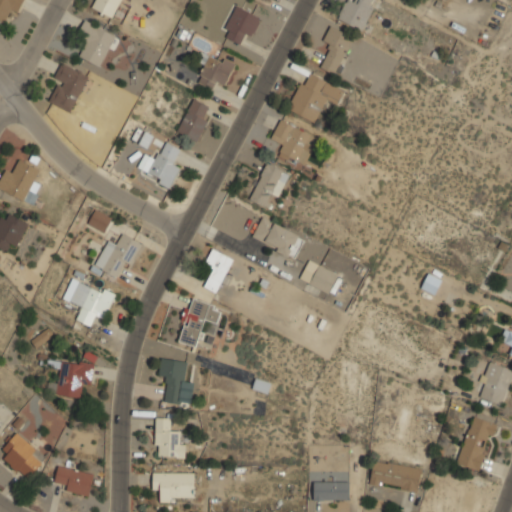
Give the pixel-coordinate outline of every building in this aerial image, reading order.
[(23,0),(0,0),(0,20),(2,22),(7,11),(16,15),(23,0)] [(95,0),(91,8),(111,19),(121,0),(95,0)] [(346,0),(339,20),(364,30),(376,0),(346,0)] [(222,36),(239,44),(244,33),(253,38),(262,17),(236,5),(222,36)] [(115,32),(84,21),(80,30),(87,33),(78,57),(102,66),(115,32)] [(335,74),(354,36),(331,25),(321,43),(330,47),(320,67),(335,74)] [(235,62),(206,52),(196,83),(213,88),(215,81),(228,85),(235,62)] [(70,112),(89,75),(62,62),(53,79),(61,84),(51,103),(70,112)] [(317,122),(325,102),(337,107),(345,87),(305,70),(288,110),(317,122)] [(215,108),(194,97),(176,131),(197,142),(215,108)] [(280,118),(271,138),(281,143),(276,154),(304,167),(318,136),(280,118)] [(171,188),(181,167),(173,163),(180,148),(163,140),(155,159),(144,154),(136,171),(171,188)] [(0,189),(33,205),(38,193),(30,189),(40,169),(21,160),(16,171),(6,167),(0,179),(0,189)] [(289,172),(265,161),(248,199),(272,210),(289,172)] [(9,244),(17,248),(28,221),(2,209),(0,213),(0,249),(6,252),(9,244)] [(111,217),(94,209),(87,224),(105,232),(111,217)] [(305,237),(262,216),(251,238),(295,259),(305,237)] [(109,239),(94,266),(115,277),(120,269),(126,273),(142,244),(124,233),(118,244),(109,239)] [(205,264),(213,268),(204,287),(217,293),(233,258),(212,248),(205,264)] [(328,294),(339,275),(320,264),(309,283),(328,294)] [(421,288),(434,295),(443,280),(429,272),(421,288)] [(108,313),(115,294),(76,278),(66,302),(81,308),(75,320),(91,326),(98,309),(108,313)] [(218,324),(223,307),(190,298),(178,342),(197,347),(204,321),(218,324)] [(511,355),(511,318),(501,340),(511,345),(508,353),(511,355)] [(31,339),(36,347),(54,336),(48,328),(31,339)] [(165,401),(193,405),(196,383),(190,382),(193,362),(161,357),(158,378),(168,380),(165,401)] [(49,392),(80,398),(82,387),(89,388),(94,365),(62,359),(57,384),(51,383),(49,392)] [(503,405),(511,375),(511,368),(488,361),(477,397),(503,405)] [(482,471),(496,422),(471,415),(457,464),(482,471)] [(180,417),(155,417),(155,457),(180,457),(180,417)] [(32,455),(38,448),(17,431),(0,451),(0,453),(29,478),(42,463),(32,455)] [(373,459),(370,485),(418,492),(422,466),(373,459)] [(94,473),(57,465),(53,488),(89,495),(94,473)] [(194,472),(152,472),(152,491),(161,491),(161,501),(194,501),(194,472)] [(314,500),(349,500),(349,481),(314,481),(314,500)]
